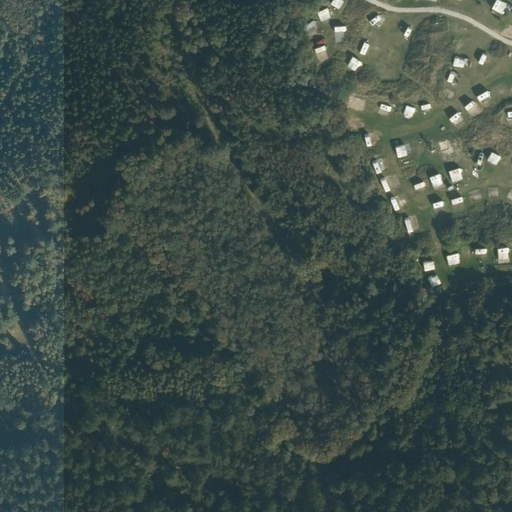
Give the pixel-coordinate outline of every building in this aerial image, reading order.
[(317,21),(306,25),(309,34),(320,29),(317,21)] [(353,60),(362,65),(365,59),(356,55),(353,60)] [(489,161),(500,164),(503,154),(492,151),(489,161)] [(452,175),(463,171),(462,166),(451,170),(452,175)] [(442,171),(430,175),(432,180),(444,176),(442,171)] [(452,196),(455,208),(466,205),(463,193),(452,196)] [(397,195),(391,197),(395,209),(401,207),(397,195)] [(405,217),(407,230),(413,229),(410,216),(405,217)]
